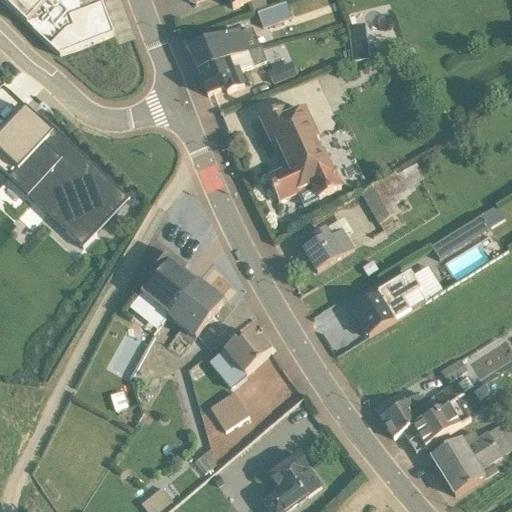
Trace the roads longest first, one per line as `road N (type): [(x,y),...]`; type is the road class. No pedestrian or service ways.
road 1 (residential): [(183,114),(240,258),(328,404),(416,511)]
road 2 (track): [(2,511),(139,246),(203,168)]
road 3 (residential): [(183,114),(109,130),(82,118),(0,36)]
road 4 (residential): [(139,0),(183,114)]
